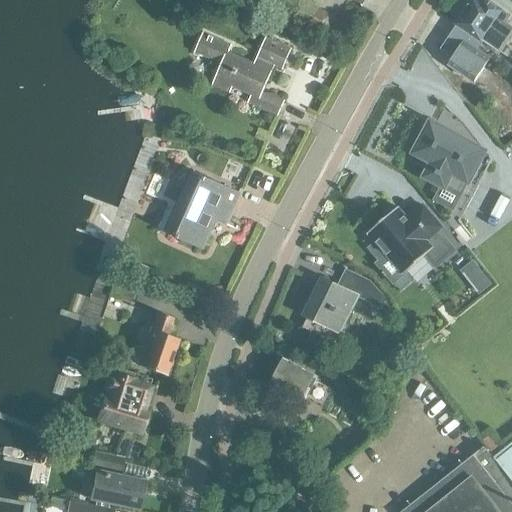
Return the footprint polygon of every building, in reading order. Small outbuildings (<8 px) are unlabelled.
[(509,16),(503,12),(485,0),(484,0),(481,4),(475,0),(471,0),(456,22),(484,41),(492,29),(497,32),(509,16)] [(299,1),(291,19),(325,34),(333,16),(299,1)] [(484,41),(456,22),(456,23),(458,25),(443,48),(454,55),(448,64),(474,81),(495,52),(482,44),(484,41)] [(335,24),(331,34),(341,39),(345,29),(335,24)] [(251,95),(249,101),(279,115),(284,102),(263,92),(275,65),(283,68),(291,50),(265,39),(254,63),(229,52),(232,45),(203,32),(195,52),(212,60),(210,64),(220,68),(212,84),(231,92),(233,87),(251,95)] [(435,200),(463,215),(491,164),(480,158),(483,152),(477,149),(445,132),(447,129),(436,123),(434,126),(432,125),(433,125),(431,124),(430,125),(430,126),(417,151),(416,151),(415,153),(418,154),(434,162),(430,170),(427,176),(443,185),(435,200)] [(217,207),(231,213),(240,192),(194,172),(180,204),(184,206),(186,207),(173,236),(203,250),(216,221),(216,219),(213,218),(217,207)] [(442,227),(440,225),(423,205),(421,207),(422,208),(410,218),(410,217),(407,219),(398,208),(398,207),(396,209),(397,210),(388,218),(387,217),(367,233),(368,234),(369,234),(376,243),(369,248),(380,261),(387,255),(387,256),(390,254),(406,272),(425,255),(435,266),(434,266),(435,267),(455,250),(454,249),(454,250),(438,231),(442,227)] [(139,265),(134,275),(145,280),(150,270),(139,265)] [(340,332),(358,297),(383,308),(387,298),(372,281),(367,278),(346,269),(338,286),(322,278),(304,314),(310,317),(305,327),(321,335),(327,325),(340,332)] [(485,275),(472,286),(479,295),(492,284),(485,275)] [(130,304),(134,292),(112,284),(107,296),(130,304)] [(177,341),(166,337),(172,319),(154,313),(142,349),(131,345),(125,362),(136,366),(137,364),(166,374),(177,341)] [(273,382),(303,399),(314,377),(284,361),(273,382)] [(151,387),(149,387),(108,374),(102,393),(103,393),(94,421),(141,436),(141,435),(138,433),(145,408),(149,409),(149,408),(144,406),(151,387)] [(344,445),(351,453),(369,439),(362,430),(344,445)] [(511,440),(493,456),(511,480),(511,440)] [(511,511),(511,480),(493,456),(485,446),(400,511),(511,511)] [(131,447),(128,458),(136,460),(138,449),(131,447)] [(89,466),(119,472),(122,459),(93,452),(89,466)] [(93,473),(88,498),(137,509),(142,488),(117,482),(118,478),(93,473)] [(51,499),(49,509),(61,511),(64,501),(51,499)] [(111,511),(112,511),(67,502),(65,511),(111,511)]
